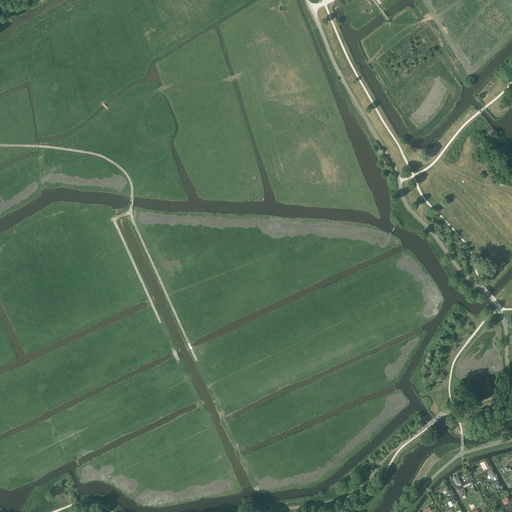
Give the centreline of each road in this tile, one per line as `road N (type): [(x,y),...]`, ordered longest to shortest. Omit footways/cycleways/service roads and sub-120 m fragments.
road 1 (track): [(0,462),(165,377)]
road 2 (track): [(196,359),(131,206)]
road 3 (track): [(131,196),(122,169),(95,154),(0,144)]
road 4 (track): [(130,212),(113,219),(160,321)]
